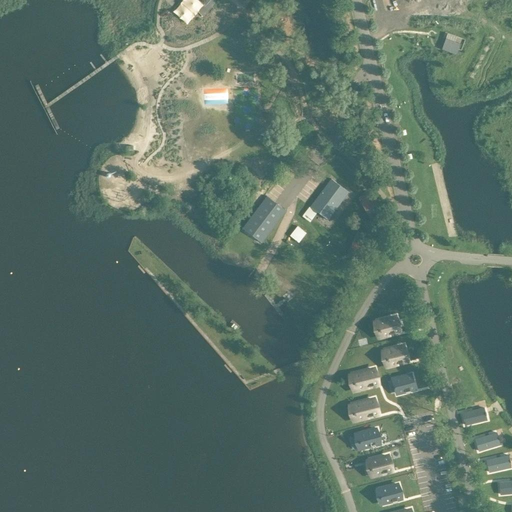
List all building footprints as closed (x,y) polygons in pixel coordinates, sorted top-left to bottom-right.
[(349,191),(331,179),(310,206),(328,219),(349,191)] [(297,226),(290,236),(299,242),(306,233),(297,226)] [(347,247),(331,281),(342,286),(358,252),(359,252),(365,237),(356,233),(349,248),(347,247)] [(372,241),(370,258),(380,259),(382,242),(372,241)] [(435,289),(457,283),(455,274),(433,279),(435,289)] [(387,295),(388,303),(399,302),(398,294),(387,295)] [(378,322),(377,322),(378,322),(379,329),(379,331),(380,331),(381,335),(381,336),(382,336),(382,335),(390,333),(390,334),(394,333),(394,332),(399,331),(399,330),(396,318),(396,317),(395,317),(378,322)] [(386,351),(385,351),(385,352),(386,352),(387,358),(387,360),(388,360),(389,364),(389,365),(397,363),(398,363),(402,362),(402,361),(407,360),(404,347),(404,346),(403,346),(403,347),(386,351)] [(320,385),(329,366),(321,363),(313,382),(320,385)] [(356,374),(356,375),(358,381),(357,381),(357,383),(358,383),(359,387),(359,388),(360,388),(368,386),(369,386),(368,386),(372,385),(373,385),(373,384),(377,383),(378,383),(377,383),(374,370),(374,369),(373,369),(374,370),(356,374)] [(475,379),(483,377),(482,370),(474,371),(475,379)] [(411,375),(411,374),(411,375),(393,379),(393,380),(395,386),(394,386),(395,388),(396,392),(396,393),(397,393),(405,391),(406,391),(405,391),(409,390),(410,390),(410,389),(414,388),(415,388),(414,388),(411,375)] [(355,395),(337,394),(337,404),(355,404),(355,395)] [(356,404),(356,405),(358,411),(357,411),(357,413),(358,413),(359,418),(360,418),(368,416),(372,415),(373,415),(372,415),(377,413),(377,414),(378,413),(377,413),(374,400),(374,399),(373,400),(356,404)] [(483,408),(462,413),(465,425),(486,420),(485,415),(486,415),(485,412),(484,412),(483,408)] [(359,434),(358,434),(360,441),(359,441),(360,443),(361,443),(362,447),(362,448),(362,447),(370,445),(370,446),(371,446),(371,445),(375,444),(375,445),(375,444),(379,443),(380,443),(380,442),(376,429),(377,429),(376,429),(359,434)] [(496,432),(475,438),(479,451),(500,444),(498,439),(499,439),(498,437),(496,432)] [(430,457),(436,455),(431,439),(424,441),(430,457)] [(409,454),(400,456),(397,445),(393,446),(398,465),(411,462),(409,454)] [(508,455),(486,460),(489,472),(511,467),(510,462),(511,462),(510,459),(509,459),(508,455)] [(370,460),(370,461),(372,468),(371,468),(372,470),(372,469),(374,474),(373,474),(374,474),(382,472),(382,473),(383,473),(383,472),(386,471),(387,472),(387,471),(391,470),(392,470),(392,469),(388,456),(371,461),(370,460)] [(511,480),(499,482),(500,494),(511,493),(511,480)] [(380,489),(382,496),(381,496),(381,498),(382,498),(383,502),(383,503),(384,502),(392,500),(392,501),(392,500),(396,499),(396,500),(397,500),(397,499),(401,498),(402,498),(402,497),(401,497),(398,484),(397,484),(380,489)] [(505,499),(499,501),(501,509),(507,507),(505,499)] [(442,511),(449,511),(447,502),(440,503),(442,511)]
